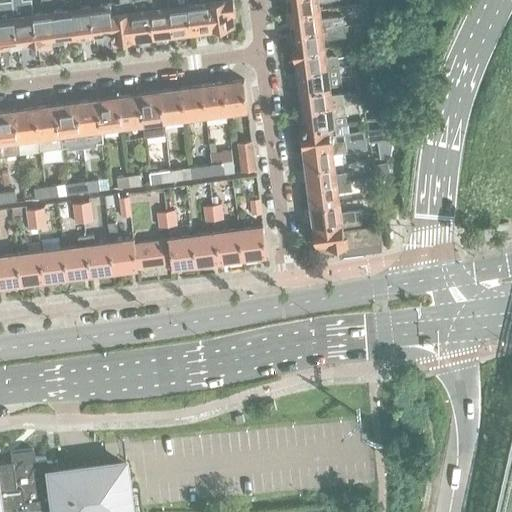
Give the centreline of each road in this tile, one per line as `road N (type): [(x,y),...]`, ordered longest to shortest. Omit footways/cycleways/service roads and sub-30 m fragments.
road 1 (secondary): [(0,385),(446,330)]
road 2 (secondary): [(435,277),(0,348)]
road 3 (secondary): [(495,0),(447,112),(431,219),(435,277)]
road 4 (residential): [(0,84),(259,51)]
road 5 (residential): [(284,234),(259,51)]
road 6 (motorway): [(446,330),(466,405),(454,511)]
